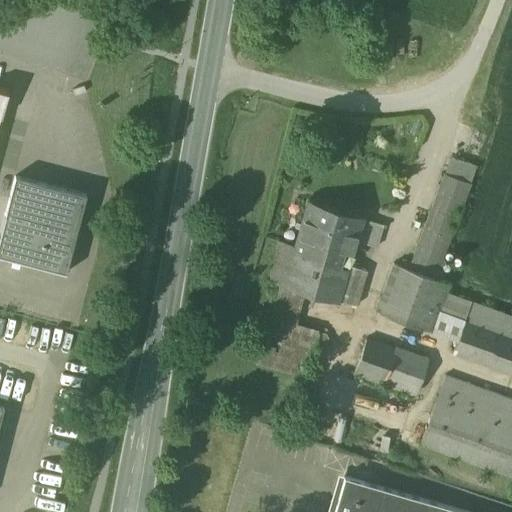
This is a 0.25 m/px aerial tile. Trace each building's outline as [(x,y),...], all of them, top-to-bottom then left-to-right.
[(293,20),(278,16),(271,46),(287,50),(293,20)] [(361,28),(346,29),(344,58),(358,58),(361,28)] [(480,183),(447,172),(414,265),(396,259),(379,309),(438,330),(444,310),(470,319),(459,350),(511,368),(511,303),(446,280),(480,183)] [(86,195),(15,176),(0,234),(0,256),(66,273),(86,195)] [(363,218),(309,202),(296,246),(285,285),(305,291),(339,300),(340,300),(350,265),(357,241),(363,220),(363,218)] [(382,226),(363,220),(357,241),(376,247),(382,226)] [(296,246),(279,241),(268,280),(281,283),(285,285),(296,246)] [(368,271),(350,265),(340,300),(358,305),(368,271)] [(285,285),(281,283),(271,317),(272,318),(295,324),(305,291),(285,285)] [(295,324),(272,318),(259,365),(304,378),(317,331),(295,324)] [(432,358),(371,335),(355,376),(417,399),(432,358)] [(511,391),(452,370),(428,441),(511,472),(511,391)] [(470,511),(353,479),(343,511),(470,511)]
